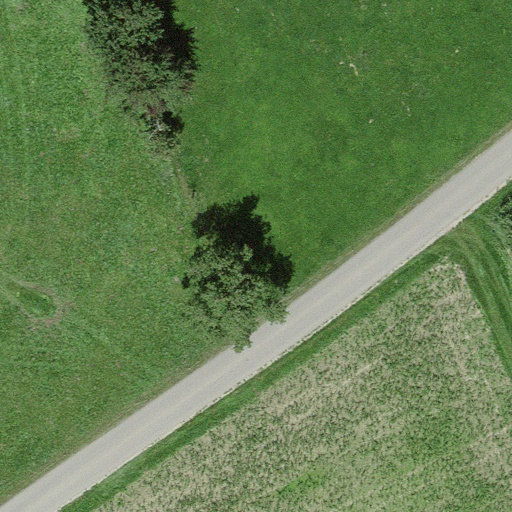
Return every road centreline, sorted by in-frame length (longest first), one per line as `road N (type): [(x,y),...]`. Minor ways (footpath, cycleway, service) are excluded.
road 1 (unclassified): [(31,511),(511,154)]
road 2 (track): [(511,327),(457,199)]
